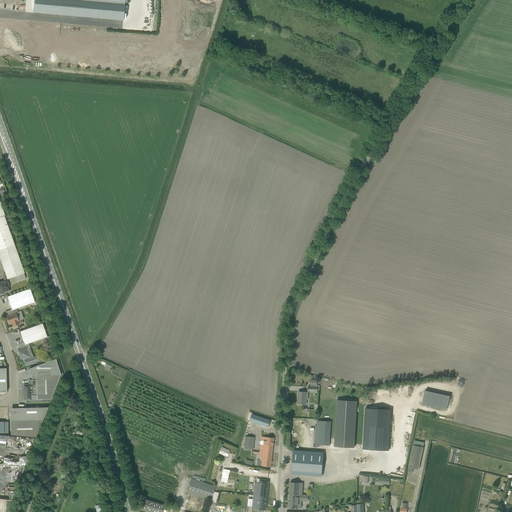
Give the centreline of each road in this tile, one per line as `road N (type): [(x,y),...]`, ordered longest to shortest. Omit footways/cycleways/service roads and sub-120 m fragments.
road 1 (unclassified): [(277,511),(288,319),(341,203),(467,0)]
road 2 (primary): [(125,511),(101,418),(0,130)]
